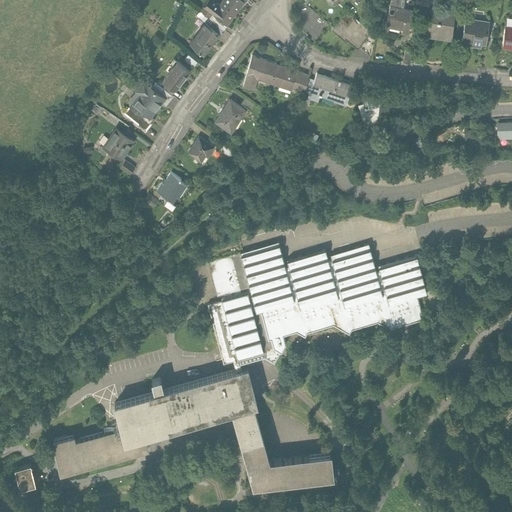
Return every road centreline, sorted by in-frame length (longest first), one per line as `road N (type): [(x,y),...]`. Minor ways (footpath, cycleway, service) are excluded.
road 1 (track): [(0,393),(195,223),(258,179),(322,154)]
road 2 (residential): [(265,4),(284,31),(330,58),(511,76)]
road 3 (residential): [(265,4),(134,184)]
road 4 (unclassified): [(322,154),(358,191),(391,194),(431,193),(511,171)]
road 5 (residential): [(322,154),(461,112),(511,106)]
road 6 (residential): [(0,451),(173,364)]
